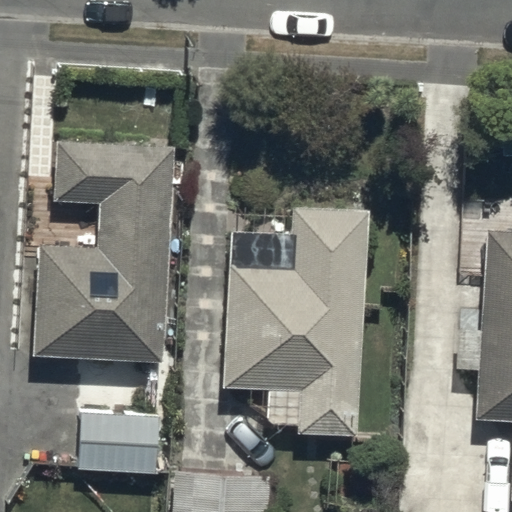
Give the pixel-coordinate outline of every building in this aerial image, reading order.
[(167,145),(52,141),(51,205),(93,206),(92,252),(36,250),(32,356),(159,360),(167,145)] [(357,436),(365,210),(292,207),(290,268),(223,266),(219,388),(266,390),(264,425),(295,426),(295,434),(357,436)] [(511,233),(486,232),(477,419),(511,421),(511,460),(510,501),(511,500),(511,233)] [(78,413),(77,470),(157,472),(158,415),(78,413)] [(260,511),(261,473),(173,470),(171,511),(260,511)]
